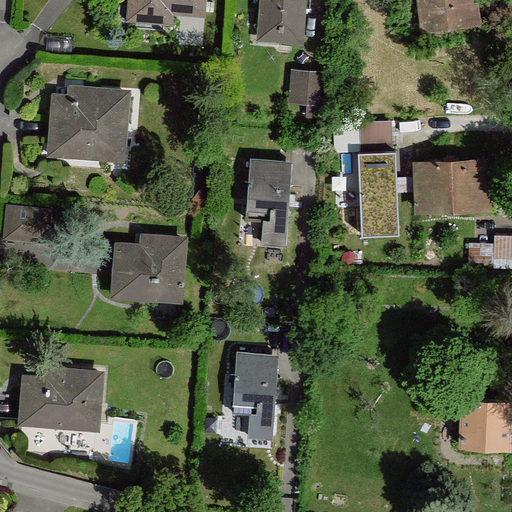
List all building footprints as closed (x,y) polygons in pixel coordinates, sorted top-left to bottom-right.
[(174,24),(175,10),(153,8),(152,0),(133,0),(131,20),(174,24)] [(202,0),(152,0),(153,8),(175,10),(202,11),(202,0)] [(280,27),(279,37),(302,40),(304,0),(265,0),(263,26),(280,27)] [(421,0),(425,29),(468,23),(466,4),(471,3),(470,0),(421,0)] [(325,72),(296,70),(294,100),(323,102),(325,72)] [(58,96),(54,139),(102,143),(124,145),(128,92),(74,88),(74,98),(58,96)] [(397,117),(368,118),(369,138),(398,137),(397,117)] [(101,159),(102,143),(54,139),(53,154),(76,157),(81,163),(95,164),(101,159)] [(360,151),(362,233),(400,232),(397,150),(360,151)] [(487,157),(416,160),(418,212),(489,209),(487,157)] [(286,243),(294,163),(252,159),(246,218),(265,220),(264,242),(286,243)] [(48,238),(51,209),(9,206),(7,235),(48,238)] [(511,234),(495,235),(495,265),(511,265),(511,234)] [(145,247),(120,244),(116,292),(159,296),(160,284),(180,286),(184,241),(146,237),(145,247)] [(279,354),(238,352),(234,411),(251,412),(250,435),(274,437),(277,379),(279,354)] [(28,377),(24,420),(97,427),(101,372),(51,369),(50,378),(28,377)] [(463,401),(461,444),(508,446),(510,403),(463,401)]
